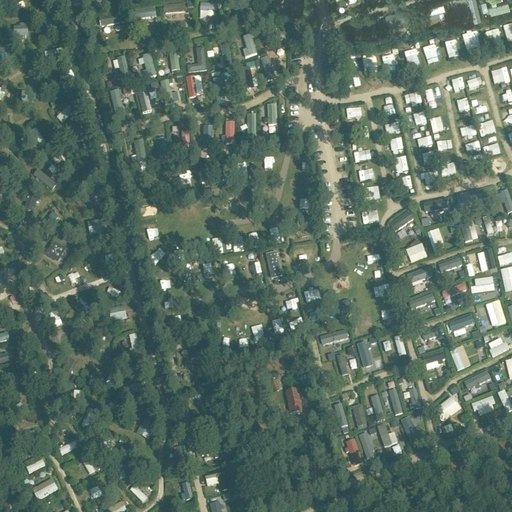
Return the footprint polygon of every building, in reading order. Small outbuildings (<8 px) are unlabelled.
[(98,0),(89,0),(92,11),(100,9),(98,0)] [(475,0),(467,0),(473,23),(481,22),(475,0)] [(507,3),(489,8),(490,15),(509,10),(507,3)] [(184,5),(163,7),(164,15),(185,13),(184,5)] [(201,5),(201,13),(209,13),(220,14),(221,6),(201,5)] [(443,5),(426,9),(427,15),(445,11),(443,5)] [(155,10),(135,12),(137,21),(156,18),(155,10)] [(408,12),(386,16),(388,25),(410,21),(408,12)] [(124,14),(100,19),(101,28),(126,24),(124,14)] [(47,17),(41,22),(48,29),(51,32),(54,35),(59,30),(47,17)] [(373,20),(353,25),(355,33),(375,29),(373,20)] [(28,37),(27,25),(20,25),(20,27),(13,27),(14,38),(28,37)] [(467,49),(477,47),(473,31),(463,33),(467,49)] [(491,42),(497,41),(495,31),(489,32),(491,42)] [(247,50),(243,52),(245,59),(249,58),(257,55),(251,37),(243,39),(247,50)] [(229,46),(221,48),(225,70),(232,69),(229,46)] [(12,47),(0,50),(0,55),(8,54),(14,52),(12,47)] [(423,49),(426,65),(437,63),(435,47),(423,49)] [(63,50),(45,53),(46,59),(64,56),(63,50)] [(206,72),(203,50),(195,51),(197,67),(186,68),(187,75),(206,72)] [(177,52),(169,53),(172,73),(180,71),(177,52)] [(150,56),(143,58),(146,71),(148,80),(156,77),(150,56)] [(365,69),(377,68),(376,57),(365,58),(365,69)] [(269,58),(261,61),(268,82),(275,80),(269,58)] [(125,59),(117,60),(122,83),(130,81),(125,59)] [(254,89),(250,69),(236,72),(240,93),(254,89)] [(194,78),(186,79),(190,99),(197,98),(197,97),(194,78)] [(221,79),(213,81),(217,104),(225,103),(222,84),(221,79)] [(168,82),(161,83),(166,106),(173,105),(169,85),(168,82)] [(145,89),(137,91),(143,115),(151,113),(145,89)] [(21,103),(35,103),(36,90),(28,90),(28,92),(22,92),(21,103)] [(118,92),(110,93),(116,116),(124,115),(118,92)] [(386,119),(395,116),(391,105),(383,108),(386,119)] [(69,107),(57,119),(62,124),(74,112),(69,107)] [(276,107),(267,107),(268,120),(268,124),(268,125),(268,127),(277,127),(277,126),(276,107)] [(349,107),(349,117),(357,118),(357,107),(349,107)] [(412,115),(416,128),(426,125),(423,112),(412,115)] [(256,117),(247,117),(247,141),(256,141),(256,117)] [(225,142),(225,145),(234,145),(234,124),(226,124),(226,137),(225,138),(225,142)] [(396,125),(386,129),(391,139),(400,134),(396,125)] [(78,127),(63,131),(67,144),(82,140),(78,127)] [(203,150),(203,151),(212,151),(212,128),(204,128),(203,143),(203,148),(203,150)] [(36,130),(30,134),(30,135),(40,149),(46,145),(36,130)] [(423,149),(432,146),(429,137),(420,140),(423,149)] [(165,140),(157,141),(160,165),(169,164),(165,140)] [(143,142),(134,143),(136,157),(137,161),(137,164),(138,164),(147,163),(143,142)] [(364,153),(353,154),(354,164),(365,164),(364,153)] [(12,167),(0,171),(0,179),(15,174),(12,167)] [(38,171),(33,177),(52,192),(57,186),(38,171)] [(421,184),(427,183),(428,188),(436,186),(434,174),(420,176),(421,184)] [(95,192),(90,197),(98,206),(101,209),(106,204),(95,192)] [(480,192),(457,197),(459,206),(482,201),(480,192)] [(511,205),(507,192),(500,194),(508,215),(511,213),(511,205)] [(24,210),(33,213),(37,200),(28,197),(24,210)] [(446,201),(423,205),(425,214),(438,212),(443,211),(448,210),(446,201)] [(391,224),(390,225),(395,231),(406,224),(410,221),(413,220),(409,213),(391,224)] [(488,216),(482,218),(487,236),(493,234),(490,224),(489,220),(488,216)] [(102,220),(87,223),(90,236),(105,233),(102,220)] [(467,225),(460,227),(465,244),(472,242),(467,225)] [(433,232),(427,234),(434,253),(440,251),(433,232)] [(53,243),(48,252),(51,254),(50,256),(59,262),(65,251),(53,243)] [(422,245),(406,251),(409,258),(424,252),(422,245)] [(0,251),(0,263),(10,262),(8,250),(0,251)] [(377,250),(367,250),(368,262),(378,262),(377,250)] [(511,251),(497,252),(498,264),(511,262),(511,251)] [(491,252),(483,254),(484,254),(487,272),(488,272),(488,273),(488,272),(495,271),(491,252)] [(268,255),(273,282),(281,281),(275,253),(268,255)] [(472,254),(473,265),(483,264),(483,253),(472,254)] [(460,259),(438,267),(441,274),(462,266),(460,259)] [(227,267),(229,278),(239,276),(237,266),(227,267)] [(430,269),(407,277),(410,287),(423,282),(427,281),(433,279),(430,269)] [(507,269),(500,271),(505,293),(511,292),(511,291),(511,290),(508,271),(507,270),(507,269)] [(493,278),(475,281),(474,281),(475,288),(493,285),(494,285),(493,281),(493,278)] [(463,285),(442,293),(445,300),(466,292),(463,285)] [(104,301),(121,300),(121,291),(104,292),(104,301)] [(432,295),(409,304),(411,311),(435,302),(432,295)] [(499,302),(492,304),(498,325),(498,326),(506,324),(499,302)] [(124,307),(109,310),(111,323),(126,320),(124,307)] [(472,318),(450,326),(453,333),(475,325),(472,318)] [(441,328),(423,335),(425,342),(444,335),(441,328)] [(346,332),(320,338),(322,347),(348,341),(346,332)] [(7,335),(0,336),(0,344),(9,342),(7,335)] [(136,336),(130,338),(133,351),(134,356),(134,359),(141,357),(141,356),(137,337),(136,336)] [(248,348),(243,337),(233,341),(238,352),(248,348)] [(401,338),(395,339),(399,357),(405,356),(401,338)] [(366,344),(357,346),(364,369),(372,367),(368,351),(366,345),(366,344)] [(491,351),(489,352),(492,358),(508,350),(505,344),(503,345),(491,351)] [(456,351),(450,353),(457,372),(458,373),(464,370),(456,351)] [(203,353),(181,352),(181,360),(196,361),(195,369),(202,369),(203,353)] [(443,354),(423,359),(425,367),(426,367),(437,364),(442,363),(445,362),(443,354)] [(0,356),(0,365),(10,362),(8,355),(2,356),(0,356)] [(68,359),(62,370),(70,375),(76,364),(68,359)] [(355,359),(328,366),(331,375),(357,367),(355,359)] [(487,372),(464,384),(468,392),(475,388),(479,386),(491,380),(487,372)] [(111,374),(105,390),(110,392),(116,377),(111,374)] [(15,376),(0,383),(0,392),(19,383),(15,376)] [(142,379),(128,382),(131,395),(146,392),(142,379)] [(282,390),(278,380),(269,384),(273,393),(282,390)] [(453,388),(448,393),(453,399),(459,394),(453,388)] [(416,390),(408,392),(412,405),(413,409),(414,411),(421,409),(416,390)] [(396,391),(388,393),(395,417),(403,415),(396,391)] [(73,400),(72,412),(79,413),(81,393),(74,392),(74,395),(73,400)] [(302,413),(297,392),(286,394),(290,415),(302,413)] [(504,392),(497,395),(507,415),(511,412),(511,408),(508,399),(507,399),(505,395),(505,394),(504,392)] [(378,398),(371,400),(378,424),(385,421),(378,398)] [(492,398),(472,406),(473,410),(474,412),(477,411),(479,411),(485,409),(492,406),(495,405),(492,398)] [(451,399),(434,412),(437,417),(438,418),(456,404),(455,404),(451,399)] [(7,412),(6,412),(9,417),(24,409),(21,404),(11,409),(7,412)] [(115,406),(108,408),(110,419),(117,417),(115,406)] [(341,406),(334,408),(340,429),(348,427),(341,406)] [(361,407),(352,409),(358,431),(367,429),(361,407)] [(82,426),(87,429),(88,428),(91,419),(93,415),(94,412),(89,409),(82,426)] [(409,418),(401,422),(410,445),(419,442),(409,418)] [(155,428),(143,421),(136,434),(148,441),(155,428)] [(384,426),(377,428),(384,449),(392,446),(391,446),(388,437),(387,434),(385,428),(385,427),(384,426)] [(450,427),(443,430),(447,437),(453,434),(450,427)] [(18,438),(17,438),(20,445),(37,438),(37,437),(35,432),(35,431),(19,438),(18,438)] [(366,434),(358,437),(367,460),(374,458),(366,434)] [(354,441),(345,444),(354,467),(363,464),(354,441)] [(59,450),(59,451),(61,456),(79,447),(76,442),(65,448),(59,450)] [(110,442),(104,444),(108,461),(114,459),(111,448),(110,443),(110,442)] [(221,447),(201,450),(202,457),(214,455),(218,454),(222,453),(221,447)] [(181,448),(174,450),(176,459),(177,466),(184,464),(181,448)] [(86,456),(80,459),(90,476),(95,472),(91,464),(88,460),(86,456)] [(28,468),(26,469),(29,475),(45,467),(42,461),(28,468)] [(121,462),(115,463),(120,481),(126,479),(123,468),(121,462)] [(216,474),(205,476),(206,482),(217,480),(218,485),(219,492),(228,490),(225,472),(224,472),(216,474)] [(54,484),(34,495),(36,499),(38,502),(58,490),(54,484)] [(188,485),(182,486),(184,495),(186,500),(186,501),(186,502),(193,501),(188,485)] [(134,488),(130,491),(142,503),(146,500),(134,488)] [(230,494),(223,495),(227,511),(234,511),(232,502),(231,497),(230,494)]
